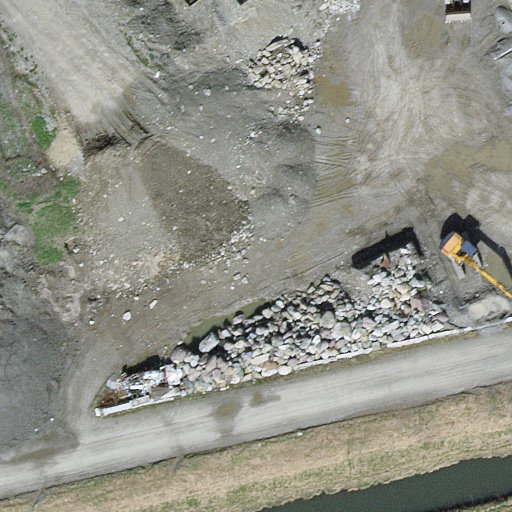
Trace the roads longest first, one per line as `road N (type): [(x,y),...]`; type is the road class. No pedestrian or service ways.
road 1 (track): [(177,0),(137,17),(54,131),(33,272),(70,360),(141,402),(241,413)]
road 2 (track): [(0,477),(511,342)]
